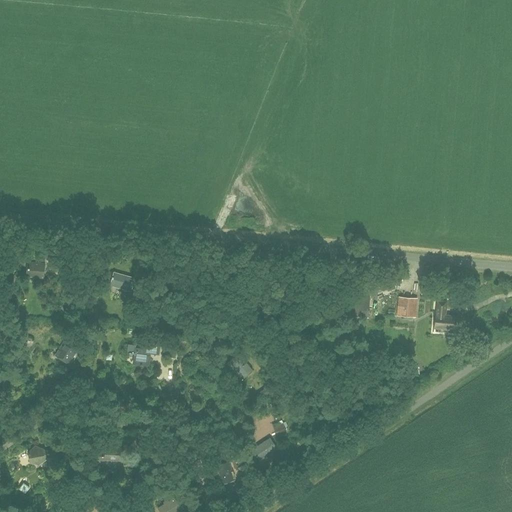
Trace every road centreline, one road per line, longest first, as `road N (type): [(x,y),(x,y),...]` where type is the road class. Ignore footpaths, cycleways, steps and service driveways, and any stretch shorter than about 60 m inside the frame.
road 1 (unclassified): [(511,269),(0,222)]
road 2 (unclassified): [(265,511),(511,340)]
road 3 (unknown): [(209,511),(200,439),(190,431),(0,419)]
